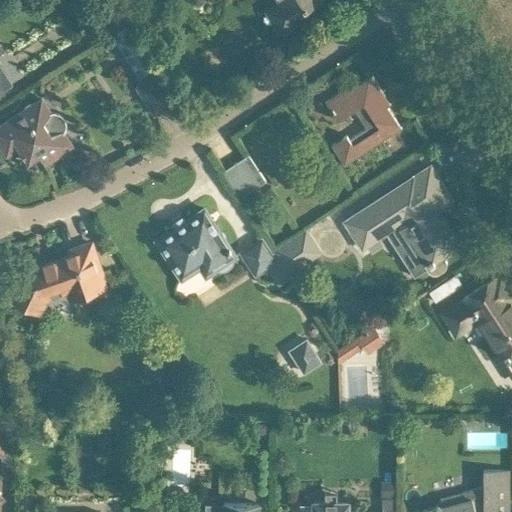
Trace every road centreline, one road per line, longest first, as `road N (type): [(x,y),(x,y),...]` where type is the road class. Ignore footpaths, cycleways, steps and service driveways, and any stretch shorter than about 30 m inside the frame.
road 1 (residential): [(391,9),(178,148),(87,197),(14,223)]
road 2 (tertiary): [(511,149),(414,0)]
